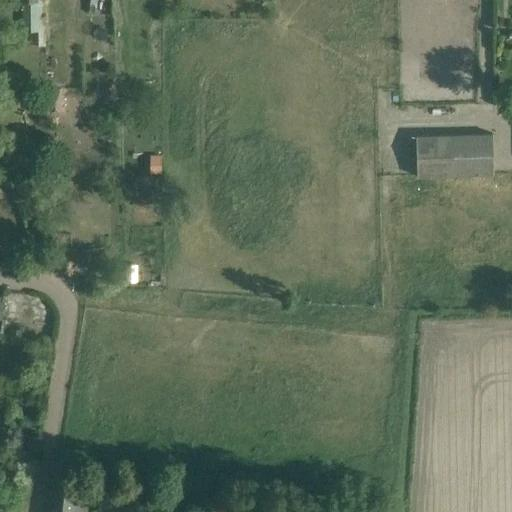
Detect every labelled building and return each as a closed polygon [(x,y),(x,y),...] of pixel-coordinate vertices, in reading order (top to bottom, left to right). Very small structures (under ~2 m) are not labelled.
[(22,2),(23,30),(45,30),(45,10),(45,6),(41,6),(41,2),(39,2),(38,0),(19,0),(20,2),(22,2)] [(60,105),(60,87),(48,86),(48,104),(60,105)] [(417,176),(495,174),(494,132),(416,135),(417,176)] [(160,156),(151,157),(151,173),(160,172),(160,156)] [(7,304),(6,327),(15,328),(16,304),(7,304)] [(49,511),(87,511),(88,507),(75,506),(80,478),(54,475),(49,511)]
